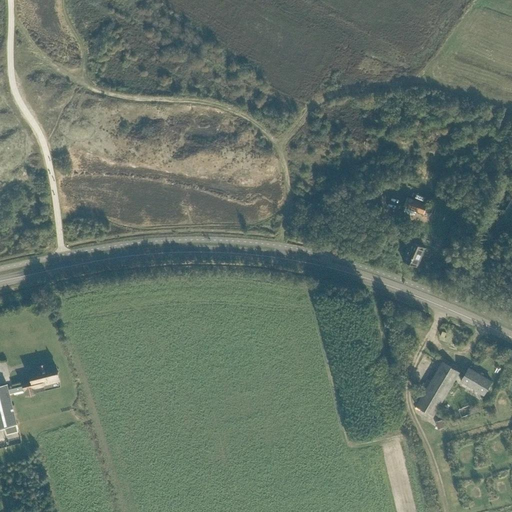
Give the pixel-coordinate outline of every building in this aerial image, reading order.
[(407,197),(403,206),(423,214),(427,205),(407,197)] [(410,242),(402,260),(416,266),(425,248),(410,242)] [(443,360),(417,405),(433,415),(459,370),(443,360)] [(24,386),(25,393),(26,395),(35,393),(35,392),(44,390),(43,384),(59,380),(57,373),(58,373),(58,372),(57,372),(55,365),(45,368),(44,365),(39,366),(40,369),(29,372),(31,379),(23,382),(24,386)] [(468,367),(460,380),(484,394),(491,381),(468,367)] [(7,384),(0,385),(0,427),(17,424),(9,394),(14,393),(14,395),(25,393),(24,386),(8,390),(7,384)]
